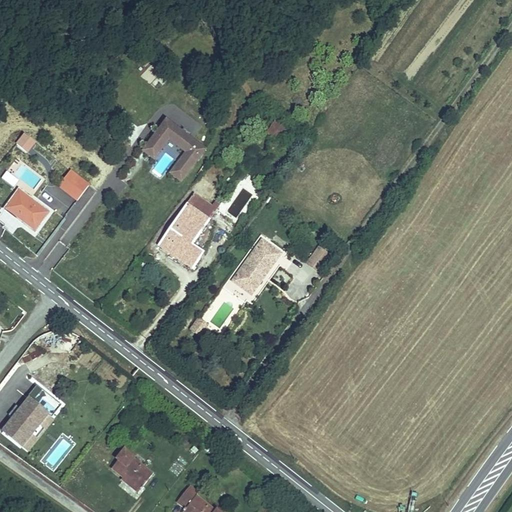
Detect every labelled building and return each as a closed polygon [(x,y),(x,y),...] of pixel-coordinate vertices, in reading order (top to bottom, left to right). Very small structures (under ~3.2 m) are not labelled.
[(90,128),(93,124),(84,118),(81,122),(90,128)] [(271,126),(282,134),(287,127),(277,119),(271,126)] [(182,182),(206,150),(166,120),(160,128),(163,130),(145,153),(154,160),(169,140),(186,153),(170,173),(182,182)] [(266,133),(277,141),(282,134),(271,126),(266,133)] [(143,151),(145,153),(163,130),(160,128),(143,151)] [(113,145),(116,141),(107,135),(104,139),(113,145)] [(23,195),(0,225),(8,231),(16,220),(39,237),(54,218),(23,195)] [(71,195),(62,207),(76,219),(86,207),(71,195)] [(213,222),(190,207),(162,249),(197,272),(204,262),(192,254),(213,222)] [(261,244),(233,286),(255,300),(283,258),(261,244)] [(310,268),(320,276),(332,259),(322,252),(310,268)] [(187,316),(179,327),(202,343),(210,332),(187,316)] [(76,352),(78,335),(66,333),(63,350),(76,352)] [(61,406),(36,388),(0,433),(0,435),(28,457),(55,422),(52,419),(61,406)] [(116,461),(109,470),(119,478),(116,482),(130,492),(134,487),(141,492),(153,476),(143,468),(141,470),(131,463),(134,460),(121,450),(113,459),(116,461)] [(206,507),(194,498),(181,511),(182,511),(216,511),(214,510),(212,511),(207,511),(205,510),(206,507)]
